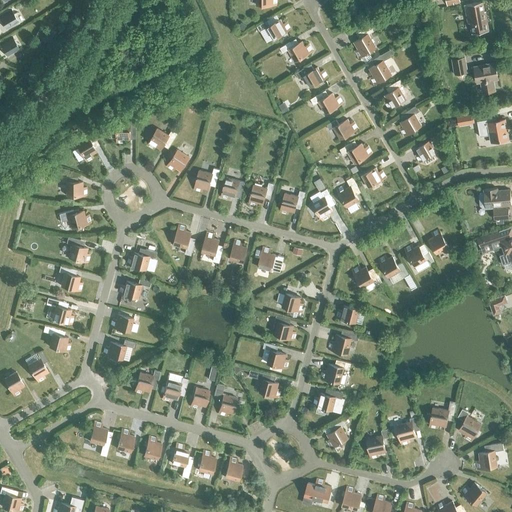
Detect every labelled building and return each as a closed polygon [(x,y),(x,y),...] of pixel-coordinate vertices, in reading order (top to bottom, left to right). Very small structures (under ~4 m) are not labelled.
[(485,11),(484,11),(482,1),(464,4),(466,14),(471,13),(473,21),(469,22),(471,33),(489,30),(485,11)] [(0,15),(0,17),(6,29),(18,22),(11,10),(0,15)] [(286,22),(283,24),(280,19),(266,27),(273,39),(290,29),(286,22)] [(364,61),(371,57),(368,52),(376,47),(368,34),(373,31),(369,25),(359,31),(362,37),(353,42),(357,49),(354,51),(358,58),(361,56),(364,61)] [(52,30),(50,33),(40,27),(35,36),(45,43),(46,41),(51,43),(57,33),(52,30)] [(0,43),(0,44),(7,56),(18,50),(11,37),(0,43)] [(308,44),(305,46),(302,41),(292,47),(289,42),(280,48),(282,52),(288,49),(294,61),(312,51),(308,44)] [(369,77),(373,84),(391,74),(383,60),(395,53),(392,48),(372,60),(374,65),(369,68),(373,75),(369,77)] [(452,59),(454,74),(467,71),(464,57),(452,59)] [(483,92),(494,90),(492,79),(497,78),(494,63),(474,66),(477,82),(481,81),(483,92)] [(313,69),(310,64),(295,73),(298,79),(303,76),(310,87),(328,76),(324,70),(320,71),(317,67),(313,69)] [(384,102),(388,109),(405,98),(399,87),(404,84),(400,79),(390,85),(393,90),(384,95),(387,100),(384,102)] [(332,93),(323,98),(320,93),(310,99),(313,104),(318,101),(325,113),(342,102),(338,95),(335,98),(332,93)] [(399,128),(403,135),(421,125),(414,114),(419,111),(416,105),(406,111),(409,116),(400,122),(403,126),(399,128)] [(457,117),(458,124),(474,122),(472,114),(457,117)] [(130,129),(136,129),(136,117),(130,117),(130,122),(117,122),(116,143),(124,143),(124,139),(130,139),(130,129)] [(505,119),(491,121),(491,118),(477,121),(479,136),(489,134),(491,142),(508,138),(505,119)] [(357,128),(353,121),(350,123),(347,119),(339,124),(336,119),(326,124),(329,129),(333,127),(340,139),(357,128)] [(171,130),(168,135),(157,128),(147,145),(154,150),(156,146),(160,149),(166,140),(171,143),(177,133),(171,130)] [(76,144),(87,162),(93,158),(91,154),(96,151),(91,143),(96,140),(90,129),(85,133),(87,138),(76,144)] [(424,159),(426,163),(435,158),(432,154),(436,152),(430,140),(415,148),(418,153),(415,155),(419,162),(424,159)] [(361,143),(353,148),(350,143),(339,149),(343,155),(347,152),(354,163),(372,153),(368,146),(364,148),(361,143)] [(175,167),(180,170),(189,157),(178,149),(166,166),(173,171),(175,167)] [(382,170),(378,172),(375,167),(361,175),(368,187),(386,177),(382,170)] [(210,179),(216,181),(219,169),(213,168),(212,173),(199,170),(194,189),(201,192),(202,188),(208,189),(210,179)] [(86,187),(82,187),(82,181),(72,181),(72,176),(63,176),(63,181),(66,181),(66,195),(86,195),(86,187)] [(358,200),(353,190),(358,187),(352,176),(346,180),(350,186),(345,188),(343,185),(336,189),(347,207),(358,200)] [(226,177),(221,197),(228,199),(229,195),(235,196),(237,189),(242,190),(244,182),(239,180),(226,177)] [(254,184),(248,204),(256,206),(257,202),(262,203),(265,193),(271,195),(274,183),(268,182),(267,188),(254,184)] [(510,189),(497,190),(497,187),(484,189),(484,192),(480,192),(478,194),(479,205),(481,207),(482,208),(483,209),(492,208),(494,206),(497,205),(498,209),(493,209),(494,218),(508,217),(508,208),(506,208),(505,205),(511,204),(510,189)] [(312,203),(323,221),(329,217),(327,213),(332,210),(330,206),(335,203),(326,188),(321,191),(324,196),(312,203)] [(296,202),(302,203),(305,192),(299,190),(298,196),(285,192),(279,212),(287,214),(288,210),(294,212),(296,202)] [(89,214),(85,215),(83,210),(67,214),(71,227),(91,222),(89,214)] [(185,253),(191,254),(195,238),(189,237),(191,232),(185,230),(186,227),(179,225),(173,244),(186,248),(185,253)] [(428,239),(437,253),(448,246),(438,229),(431,233),(433,236),(428,239)] [(480,246),(500,239),(500,240),(502,239),(500,231),(478,239),(480,246)] [(213,260),(219,262),(223,246),(217,244),(219,239),(213,238),(214,234),(207,232),(201,252),(214,255),(213,260)] [(511,262),(511,235),(502,239),(500,240),(505,254),(503,254),(506,263),(511,261),(511,262)] [(68,257),(88,262),(90,254),(86,253),(88,248),(78,245),(79,239),(68,236),(66,242),(72,244),(68,257)] [(229,259),(242,263),(247,247),(241,245),(242,241),(235,239),(229,259)] [(418,245),(413,248),(411,244),(404,248),(414,266),(426,259),(418,245)] [(150,256),(155,257),(157,252),(140,247),(139,253),(134,252),(132,257),(128,256),(126,264),(146,269),(150,256)] [(256,249),(254,256),(260,258),(258,267),(271,270),(271,269),(280,271),(283,256),(277,255),(277,256),(274,255),(275,254),(270,253),(271,249),(263,247),(262,250),(256,249)] [(392,256),(387,258),(385,255),(378,259),(388,277),(400,270),(392,256)] [(61,285),(80,290),(82,283),(79,282),(80,276),(75,275),(77,269),(60,265),(59,271),(64,272),(61,285)] [(365,266),(361,269),(359,266),(352,270),(362,287),(373,281),(376,287),(383,283),(380,277),(374,280),(365,266)] [(119,292),(139,298),(142,285),(126,280),(125,286),(121,285),(119,292)] [(298,310),(301,311),(303,303),(299,302),(301,297),(285,293),(281,306),(290,308),(289,314),(296,316),(298,310)] [(488,300),(493,315),(501,312),(499,305),(507,302),(504,294),(488,300)] [(52,318),(72,324),(74,316),(70,315),(71,309),(55,305),(52,318)] [(336,317),(356,322),(359,309),(343,305),(342,310),(338,309),(336,317)] [(110,326),(130,331),(133,318),(117,314),(116,319),(112,318),(110,326)] [(274,334),(294,339),(296,332),(292,331),(293,325),(285,323),(287,318),(276,315),(274,320),(277,321),(274,334)] [(351,338),(357,340),(359,334),(352,332),(351,338),(335,334),(333,341),(329,340),(327,348),(347,353),(351,338)] [(49,346),(69,351),(71,343),(67,342),(68,337),(52,333),(49,346)] [(105,346),(103,353),(122,359),(126,346),(134,348),(136,342),(124,339),(123,345),(110,341),(109,347),(105,346)] [(266,363),(286,368),(288,360),(284,359),(286,354),(276,351),(277,345),(264,342),(263,348),(270,350),(266,363)] [(28,364),(38,382),(45,378),(43,374),(48,372),(43,363),(47,360),(42,351),(37,353),(40,357),(28,364)] [(343,368),(349,369),(351,363),(339,360),(337,366),(328,363),(326,371),(322,370),(320,377),(339,383),(343,368)] [(150,387),(155,389),(160,371),(154,369),(153,375),(140,372),(135,391),(142,393),(143,390),(149,391),(150,387)] [(278,382),(268,380),(270,374),(251,369),(249,375),(262,379),(259,391),(279,397),(281,389),(277,388),(278,382)] [(4,378),(14,396),(21,392),(19,388),(24,385),(16,371),(4,378)] [(179,389),(185,390),(188,379),(182,377),(180,382),(168,379),(162,399),(170,401),(171,397),(176,398),(179,389)] [(227,412),(232,413),(236,397),(222,393),(224,385),(217,383),(213,396),(222,398),(218,413),(226,416),(227,412)] [(199,404),(205,406),(209,390),(196,386),(191,406),(198,408),(199,404)] [(315,397),(313,404),(332,410),(340,412),(344,398),(341,398),(343,392),(331,389),(330,395),(320,392),(318,398),(315,397)] [(447,419),(452,420),(456,401),(450,400),(448,410),(433,407),(429,427),(437,428),(437,424),(445,426),(447,419)] [(457,416),(462,419),(466,411),(462,409),(457,416)] [(463,437),(470,441),(481,423),(467,415),(458,430),(465,434),(463,437)] [(326,441),(330,448),(348,437),(341,426),(348,422),(345,416),(323,429),(327,434),(329,439),(326,441)] [(396,425),(401,444),(409,442),(408,439),(416,437),(413,425),(418,424),(416,416),(409,418),(410,421),(396,425)] [(100,453),(106,455),(111,435),(105,433),(107,428),(101,427),(102,423),(95,421),(89,441),(102,444),(100,453)] [(117,448),(130,452),(134,436),(129,434),(130,430),(122,428),(117,448)] [(366,438),(370,458),(378,457),(377,453),(385,451),(382,438),(388,437),(387,429),(381,430),(382,435),(366,438)] [(144,455),(157,459),(161,443),(156,441),(157,438),(149,436),(144,455)] [(475,461),(477,469),(497,466),(495,450),(503,449),(502,442),(484,444),(485,451),(478,452),(479,460),(475,461)] [(171,463),(184,466),(189,450),(183,449),(184,445),(176,443),(171,463)] [(198,470),(211,473),(215,457),(210,456),(211,452),(203,450),(198,470)] [(225,477),(238,480),(242,464),(237,463),(238,459),(230,457),(225,477)] [(307,482),(302,502),(311,504),(312,498),(327,502),(331,486),(323,484),(324,480),(317,478),(315,484),(307,482)] [(477,505),(487,492),(474,482),(469,488),(466,485),(461,492),(477,505)] [(2,506),(22,511),(24,504),(20,503),(21,497),(11,495),(13,489),(1,486),(0,490),(0,492),(5,494),(2,506)] [(341,506),(357,510),(361,494),(353,492),(354,488),(347,486),(341,506)] [(372,511),(388,511),(391,502),(384,500),(385,496),(377,494),(372,511)] [(54,506),(52,511),(73,511),(74,511),(77,511),(80,511),(84,499),(69,495),(66,504),(59,502),(58,507),(54,506)] [(465,511),(462,506),(457,509),(452,500),(445,504),(443,501),(436,505),(440,511),(465,511)] [(403,511),(420,511),(421,510),(413,508),(414,504),(407,502),(403,511)]
